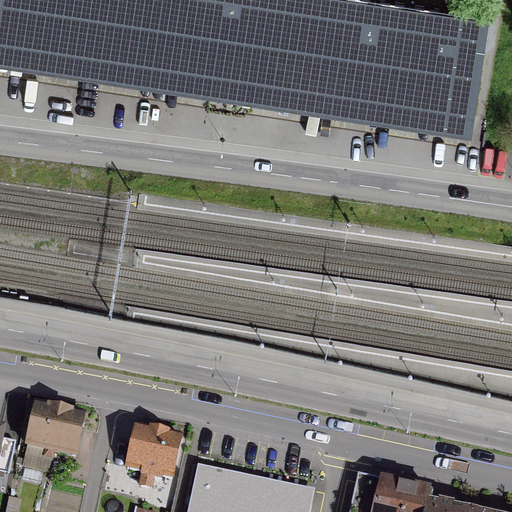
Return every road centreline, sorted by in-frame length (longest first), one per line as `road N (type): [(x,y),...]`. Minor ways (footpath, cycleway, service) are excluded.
road 1 (residential): [(0,371),(511,483)]
road 2 (primary): [(0,328),(204,363),(511,432)]
road 3 (residential): [(0,144),(511,219)]
